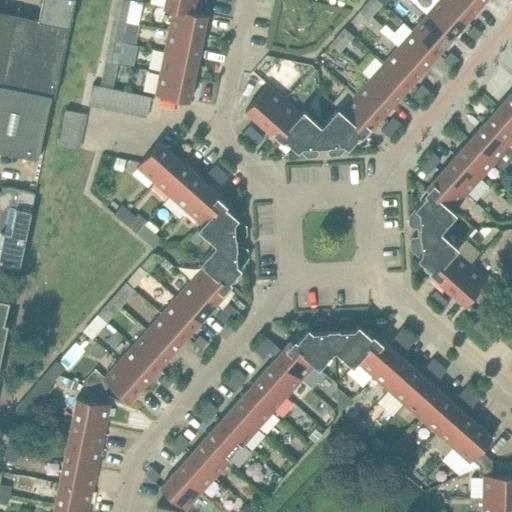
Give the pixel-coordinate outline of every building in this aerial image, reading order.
[(69,25),(74,0),(42,0),(38,19),(69,25)] [(130,0),(116,0),(113,18),(126,21),(130,0)] [(197,12),(199,0),(164,0),(163,7),(172,9),(173,8),(197,13),(197,12)] [(382,4),(377,0),(368,0),(359,11),(369,19),(382,4)] [(452,37),(467,20),(443,0),(438,0),(426,14),(452,37)] [(443,0),(467,20),(481,4),(476,0),(443,0)] [(207,14),(197,12),(197,13),(173,8),(172,9),(168,29),(202,36),(207,14)] [(69,25),(38,19),(15,14),(0,85),(51,95),(55,96),(69,25)] [(438,53),(452,37),(426,14),(412,30),(438,53)] [(122,42),(126,21),(113,18),(109,39),(122,42)] [(473,25),(467,32),(475,40),(482,33),(473,25)] [(354,36),(344,27),(330,43),(339,52),(354,36)] [(198,58),(202,36),(168,29),(164,50),(198,58)] [(424,69),(438,53),(412,30),(398,46),(424,69)] [(118,63),(122,42),(109,39),(105,60),(118,63)] [(409,85),(424,69),(398,46),(383,62),(409,85)] [(194,79),(198,58),(164,50),(160,72),(194,79)] [(452,66),(459,59),(451,51),(444,58),(452,66)] [(113,84),(118,63),(105,60),(100,81),(113,84)] [(395,101),(409,85),(383,62),(369,78),(395,101)] [(189,101),(194,79),(160,72),(159,74),(155,93),(189,101)] [(380,118),(395,101),(369,78),(355,94),(380,118)] [(424,98),(430,91),(422,83),(415,91),(424,98)] [(0,150),(38,158),(51,95),(0,85),(0,84),(0,150)] [(99,107),(104,86),(92,84),(88,104),(99,107)] [(262,124),(285,99),(283,97),(268,84),(245,109),(262,124)] [(111,109),(116,89),(104,86),(99,107),(111,109)] [(123,112),(127,91),(116,89),(111,109),(123,112)] [(511,90),(498,106),(511,118),(511,90)] [(135,114),(139,94),(127,91),(123,112),(135,114)] [(151,96),(139,94),(135,114),(147,117),(151,96)] [(366,134),(380,118),(355,94),(341,110),(340,111),(362,130),(362,131),(366,134)] [(301,113),(300,112),(285,99),(262,124),(279,140),(282,136),(281,135),(301,113)] [(511,142),(511,118),(498,106),(483,122),(509,145),(511,142)] [(347,147),(362,131),(362,130),(340,111),(341,110),(337,107),(322,124),(320,124),(303,109),(300,112),(301,113),(281,135),(282,136),(298,150),(299,150),(307,157),(316,157),(319,154),(318,144),(327,144),(328,153),(331,156),(340,155),(347,147)] [(86,113),(80,112),(65,109),(63,121),(84,125),(86,113)] [(393,116),(387,123),(395,130),(401,123),(393,116)] [(81,137),(84,125),(63,121),(60,133),(81,137)] [(511,147),(509,145),(483,122),(469,138),(495,161),(503,168),(511,157),(511,147)] [(395,130),(387,123),(381,130),(389,137),(395,130)] [(249,139),(256,130),(249,124),(242,133),(249,139)] [(263,137),(256,130),(249,139),(256,145),(263,137)] [(79,149),(81,137),(60,133),(58,144),(79,149)] [(495,161),(469,138),(455,155),(481,178),(495,161)] [(153,182),(176,156),(160,141),(146,156),(136,167),(153,182)] [(432,151),(426,158),(434,165),(441,158),(432,151)] [(481,178),(455,155),(440,171),(466,194),(481,178)] [(169,196),(192,170),(176,156),(153,182),(169,196)] [(434,165),(426,158),(420,165),(428,172),(434,165)] [(214,178),(221,170),(215,164),(207,172),(214,178)] [(185,210),(209,184),(192,170),(169,196),(185,210)] [(228,176),(221,170),(214,178),(221,184),(228,176)] [(466,194),(440,171),(425,188),(429,191),(430,190),(452,210),(453,209),(466,194)] [(221,202),(222,203),(226,200),(209,184),(185,210),(201,224),(202,225),(221,202)] [(0,262),(19,267),(35,193),(2,186),(1,192),(0,191),(0,245),(0,246),(0,247),(0,262)] [(456,212),(453,209),(452,210),(430,190),(429,191),(415,207),(408,216),(409,225),(412,227),(421,227),(421,236),(412,237),(409,239),(410,249),(418,256),(418,257),(434,271),(434,272),(454,250),(455,250),(458,247),(441,231),(441,230),(456,212)] [(247,234),(246,225),(238,218),(238,217),(222,203),(221,202),(202,225),(201,224),(198,227),(215,243),(215,244),(200,262),(203,265),(204,264),(226,284),(227,283),(241,267),(248,258),(248,249),(245,246),(236,247),(235,238),(244,237),(247,234)] [(120,219),(128,210),(121,204),(113,212),(120,219)] [(144,224),(128,210),(120,219),(137,233),(144,224)] [(160,239),(144,224),(137,233),(153,247),(160,239)] [(203,233),(197,228),(188,239),(194,244),(203,233)] [(470,264),(455,250),(454,250),(434,272),(434,271),(430,274),(447,289),(470,264)] [(231,286),(227,283),(226,284),(204,264),(203,265),(190,280),(216,303),(231,286)] [(487,279),(470,264),(447,289),(464,304),(477,289),(487,279)] [(130,278),(136,283),(146,272),(139,266),(130,278)] [(201,319),(216,303),(190,280),(175,296),(201,319)] [(125,281),(111,297),(121,306),(135,290),(125,281)] [(435,304),(442,296),(435,290),(428,298),(435,304)] [(187,336),(201,319),(175,296),(161,313),(187,336)] [(449,302),(442,296),(435,304),(441,310),(449,302)] [(107,322),(121,306),(111,297),(97,313),(107,322)] [(0,359),(8,323),(4,322),(9,300),(0,298),(0,359)] [(228,302),(222,309),(230,316),(236,309),(228,302)] [(473,325),(493,343),(508,325),(489,307),(473,325)] [(230,316),(222,309),(216,315),(224,323),(230,316)] [(173,352),(187,336),(161,313),(147,329),(173,352)] [(375,339),(374,338),(358,323),(358,324),(349,317),(340,317),(338,320),(338,329),(329,330),(328,321),(325,318),(316,319),(309,327),(308,327),(294,342),(293,343),(315,363),(315,364),(318,367),(334,350),(335,350),(353,365),(356,361),(355,361),(375,339)] [(400,343),(407,335),(400,328),(393,337),(400,343)] [(158,368),(173,352),(147,329),(132,345),(158,368)] [(201,349),(208,342),(199,334),(193,342),(201,349)] [(371,375),(394,349),(377,334),(374,338),(375,339),(355,361),(356,361),(371,375)] [(414,341),(407,335),(400,343),(407,349),(414,341)] [(267,336),(261,343),(269,351),(276,344),(267,336)] [(293,343),(294,342),(291,339),(275,356),(301,379),(315,364),(315,363),(293,343)] [(269,351),(261,343),(255,350),(263,358),(269,351)] [(144,384),(158,368),(132,345),(118,361),(144,384)] [(388,389),(411,364),(394,349),(371,375),(388,389)] [(301,379),(275,356),(261,372),(287,395),(301,379)] [(432,372),(440,363),(433,357),(425,366),(432,372)] [(56,360),(50,367),(58,374),(64,367),(56,360)] [(129,401),(144,384),(118,361),(103,378),(129,401)] [(447,369),(440,363),(432,372),(439,378),(447,369)] [(404,404),(427,378),(411,364),(388,389),(404,404)] [(58,374),(50,367),(44,373),(52,381),(58,374)] [(238,369),(232,376),(241,383),(247,376),(238,369)] [(287,395),(261,372),(247,389),(272,412),(287,395)] [(158,380),(167,388),(173,381),(165,373),(158,380)] [(241,383),(232,376),(226,383),(234,390),(241,383)] [(420,418),(443,392),(427,378),(404,404),(420,418)] [(465,401),(472,392),(465,386),(458,394),(465,401)] [(350,399),(337,387),(338,407),(341,409),(350,399)] [(272,412),(247,389),(232,405),(258,428),(272,412)] [(436,433),(459,407),(443,392),(420,418),(436,433)] [(479,398),(472,392),(465,401),(471,407),(479,398)] [(110,404),(91,400),(76,397),(71,419),(106,426),(110,404)] [(210,401),(203,408),(212,416),(218,409),(210,401)] [(258,428),(232,405),(218,421),(244,444),(258,428)] [(15,407),(13,416),(25,419),(26,410),(15,407)] [(452,447),(475,421),(459,407),(436,433),(452,447)] [(212,416),(203,408),(197,415),(206,423),(212,416)] [(327,412),(321,419),(327,425),(333,418),(327,412)] [(101,447),(106,426),(71,419),(67,440),(101,447)] [(244,444),(218,421),(204,437),(229,460),(244,444)] [(492,436),(475,421),(452,447),(469,462),(472,459),(479,465),(492,460),(480,449),(492,436)] [(181,433),(175,440),(183,448),(189,441),(181,433)] [(229,460),(204,437),(189,453),(215,476),(229,460)] [(375,437),(370,443),(377,449),(382,443),(375,437)] [(8,440),(7,450),(18,452),(19,443),(8,440)] [(97,468),(101,447),(67,440),(63,461),(97,468)] [(183,448),(175,440),(169,447),(177,455),(183,448)] [(16,461),(18,452),(7,450),(5,459),(16,461)] [(215,476),(189,453),(175,470),(201,492),(215,476)] [(511,475),(491,475),(492,460),(479,465),(479,475),(482,475),(482,497),(511,497),(511,475)] [(92,489),(97,468),(63,461),(58,482),(92,489)] [(152,466),(146,473),(154,481),(160,474),(152,466)] [(201,492),(175,470),(160,486),(174,499),(183,507),(186,509),(201,492)] [(0,482),(0,492),(9,494),(11,485),(0,482)] [(88,511),(92,489),(58,482),(54,504),(88,511)] [(0,501),(7,503),(9,494),(0,492),(0,501)] [(511,511),(511,497),(482,497),(481,511),(511,511)] [(179,511),(180,509),(183,507),(174,499),(171,502),(170,507),(165,506),(163,511),(179,511)]
